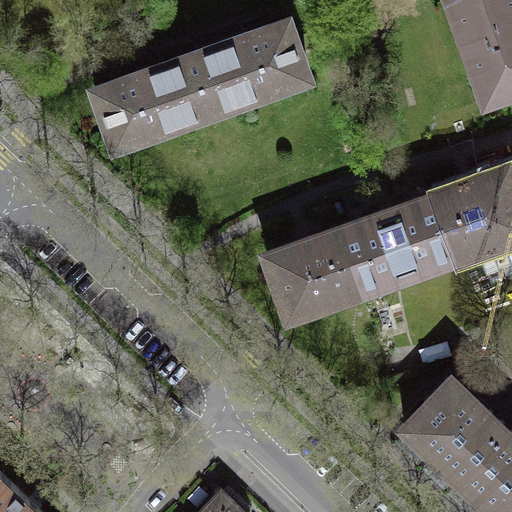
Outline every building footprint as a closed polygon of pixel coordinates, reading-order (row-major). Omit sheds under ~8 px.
[(511,0),(450,0),(457,19),(462,17),(469,35),(464,37),(471,58),(477,56),(483,75),(478,76),(486,100),(511,90),(511,0)] [(218,43),(238,101),(308,76),(287,19),(253,31),(218,43)] [(238,101),(218,43),(191,53),(164,63),(184,120),(238,101)] [(115,145),(184,120),(164,63),(129,75),(95,87),(115,145)] [(434,193),(455,254),(511,234),(511,186),(505,167),(483,175),(484,176),(470,181),(434,193)] [(387,210),(340,227),(361,288),(455,254),(434,193),(387,210)] [(289,313),(361,288),(340,227),(304,240),(290,245),(289,243),(267,251),(289,313)] [(461,479),(507,431),(485,409),(485,408),(480,404),(475,399),(452,378),(453,377),(452,376),(405,425),(406,426),(461,479)] [(511,511),(511,435),(507,431),(461,479),(496,511),(511,511)] [(0,511),(43,511),(33,502),(3,473),(0,475),(0,511)] [(217,490),(196,511),(246,511),(221,487),(217,490)]
